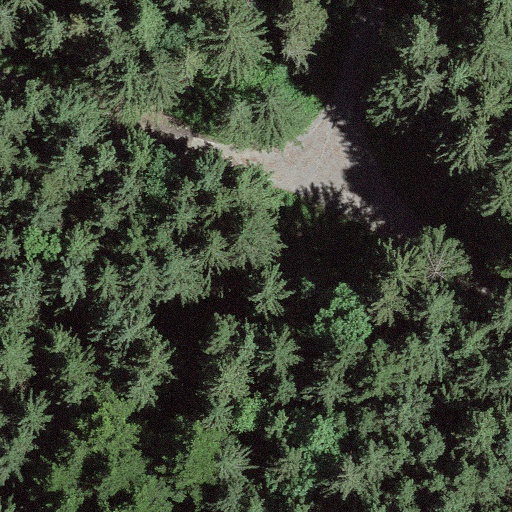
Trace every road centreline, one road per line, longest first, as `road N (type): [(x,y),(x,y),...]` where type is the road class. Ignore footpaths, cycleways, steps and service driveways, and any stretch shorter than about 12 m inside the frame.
road 1 (track): [(313,202),(0,95)]
road 2 (track): [(511,301),(313,202)]
road 3 (track): [(362,0),(313,202)]
